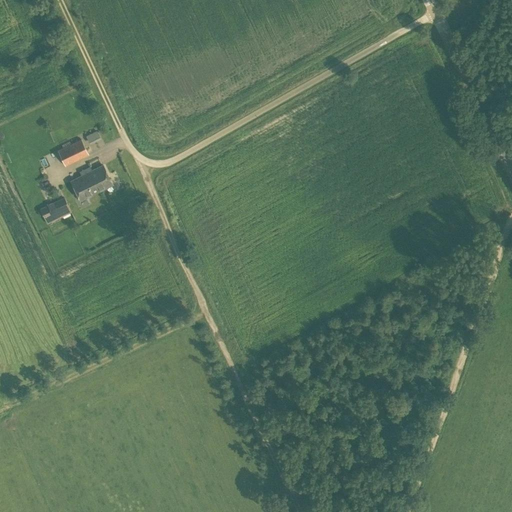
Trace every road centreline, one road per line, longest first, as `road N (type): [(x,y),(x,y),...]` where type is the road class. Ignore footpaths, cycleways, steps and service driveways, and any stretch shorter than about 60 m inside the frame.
road 1 (track): [(299,511),(145,163)]
road 2 (unclassified): [(145,163),(172,160),(435,11)]
road 3 (track): [(405,511),(511,220)]
road 4 (secondary): [(511,167),(435,11)]
road 5 (track): [(119,129),(60,0)]
